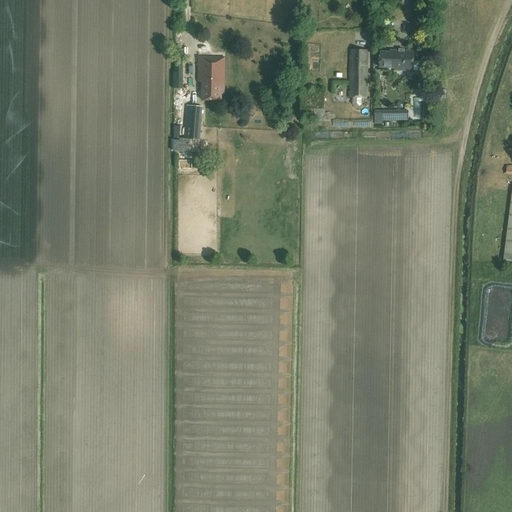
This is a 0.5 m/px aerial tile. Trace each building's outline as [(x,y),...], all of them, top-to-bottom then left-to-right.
[(352,98),(352,103),(365,103),(365,98),(366,98),(367,50),(351,50),(349,98),(352,98)] [(420,62),(413,61),(414,51),(390,50),(390,53),(380,52),(380,67),(395,68),(394,70),(413,71),(413,70),(420,71),(420,62)] [(198,58),(198,82),(202,82),(202,100),(222,100),(222,94),(224,94),(225,58),(198,58)] [(182,88),(183,59),(175,60),(175,72),(173,72),(173,88),(182,88)] [(301,121),(325,121),(325,92),(301,92),(301,121)] [(395,94),(395,105),(406,106),(407,94),(395,94)] [(200,140),(202,107),(187,106),(184,139),(200,140)] [(358,122),(366,121),(374,121),(374,124),(382,124),(382,121),(392,121),(409,121),(408,110),(358,111),(358,122)] [(511,261),(511,188),(503,260),(511,261)]
